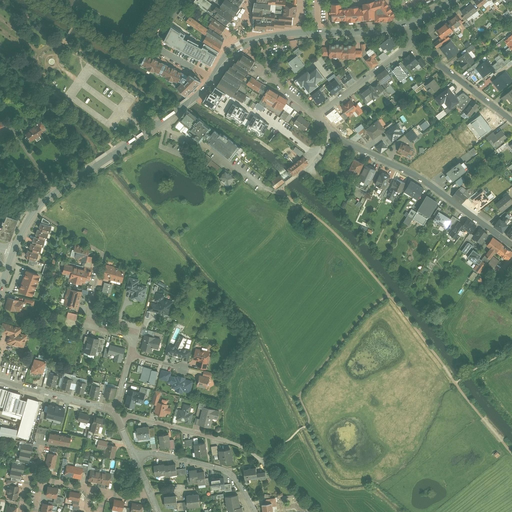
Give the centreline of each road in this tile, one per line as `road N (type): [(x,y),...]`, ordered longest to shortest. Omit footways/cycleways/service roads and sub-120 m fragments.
road 1 (secondary): [(213,77),(46,198),(14,250)]
road 2 (residential): [(332,132),(424,180),(511,244)]
road 3 (residential): [(255,511),(228,473),(134,455)]
road 4 (residential): [(115,411),(243,447)]
road 5 (residential): [(413,40),(511,119)]
road 6 (residential): [(413,40),(316,115)]
road 7 (secondary): [(318,32),(253,40),(232,51),(213,77)]
